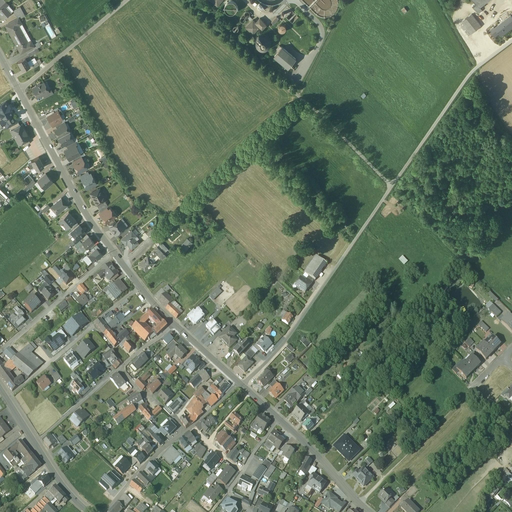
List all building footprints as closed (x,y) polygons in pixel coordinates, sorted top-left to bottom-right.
[(11,13),(3,4),(4,3),(1,0),(0,0),(0,16),(3,20),(11,13)] [(478,0),(475,3),(472,6),(478,13),(482,10),(480,7),(489,0),(478,0)] [(19,7),(12,11),(15,16),(22,12),(19,7)] [(47,14),(39,16),(41,23),(45,21),(50,38),(54,37),(47,14)] [(481,26),(471,14),(462,22),(471,34),(481,26)] [(511,17),(510,15),(493,29),(492,28),(489,31),(494,37),(498,33),(501,36),(504,34),(503,33),(507,30),(508,31),(511,27),(511,17)] [(267,24),(260,18),(256,22),(263,29),(267,24)] [(21,35),(16,26),(20,24),(18,20),(17,19),(5,26),(8,30),(13,39),(21,35)] [(253,19),(246,27),(253,33),(260,26),(262,29),(263,29),(256,22),(253,19)] [(471,34),(463,24),(461,26),(468,36),(471,34)] [(267,35),(263,34),(260,35),(258,37),(256,40),(256,44),(257,46),(260,49),(263,50),(267,49),(270,47),(271,45),(272,43),(272,40),(271,39),(269,36),(267,35)] [(26,44),(21,35),(13,39),(18,48),(18,49),(20,54),(33,47),(32,46),(30,42),(26,44)] [(296,59),(282,47),(277,53),(275,56),(289,68),(296,59)] [(25,58),(18,62),(22,71),(30,67),(27,62),(25,58)] [(39,84),(37,85),(37,87),(32,89),(37,98),(43,95),(48,91),(47,90),(46,87),(44,86),(43,86),(42,84),(44,83),(41,84),(39,84)] [(47,90),(48,91),(43,95),(45,98),(53,94),(50,88),(47,90)] [(7,105),(5,102),(2,104),(1,105),(0,105),(0,115),(2,119),(0,120),(0,121),(2,125),(5,123),(13,119),(11,115),(12,114),(10,111),(12,110),(8,104),(7,105)] [(54,113),(47,117),(51,124),(59,120),(62,119),(61,118),(60,118),(57,112),(58,112),(58,111),(54,113)] [(13,119),(5,123),(7,128),(9,127),(16,124),(13,119)] [(16,124),(9,127),(11,131),(20,126),(18,122),(16,124)] [(20,126),(11,131),(17,143),(21,141),(22,143),(28,139),(25,132),(26,132),(22,125),(20,126)] [(65,125),(63,126),(63,125),(57,128),(54,130),(58,138),(69,132),(65,125)] [(58,138),(57,138),(61,145),(65,144),(71,140),(70,140),(72,139),(69,132),(58,138)] [(68,149),(64,151),(69,160),(79,154),(79,153),(79,152),(78,149),(77,149),(75,146),(75,145),(68,149)] [(38,157),(28,163),(33,172),(35,170),(36,171),(43,166),(38,157)] [(74,164),(73,165),(78,173),(85,169),(86,168),(85,166),(84,166),(83,164),(84,164),(82,160),(74,164)] [(52,182),(45,174),(37,181),(44,188),(52,182)] [(88,175),(87,176),(82,179),(81,179),(84,183),(83,183),(86,188),(91,186),(92,186),(94,185),(94,184),(95,184),(94,181),(93,182),(91,179),(93,178),(90,174),(88,175)] [(33,180),(29,175),(24,179),(28,184),(33,180)] [(28,184),(26,186),(29,189),(36,183),(33,180),(28,184)] [(98,189),(90,194),(96,205),(97,205),(102,202),(103,205),(106,204),(105,201),(106,200),(103,195),(101,196),(98,189)] [(61,198),(50,207),(56,214),(67,206),(61,198)] [(102,202),(97,205),(101,212),(107,208),(108,207),(106,204),(103,205),(102,202)] [(101,215),(102,217),(103,217),(105,219),(104,219),(106,223),(115,216),(110,209),(108,210),(101,215)] [(68,212),(58,221),(60,224),(61,224),(62,223),(66,228),(65,229),(70,225),(75,221),(75,220),(68,212)] [(110,227),(109,228),(109,229),(110,228),(115,235),(119,232),(120,232),(122,231),(122,229),(125,227),(125,226),(124,227),(119,220),(116,223),(110,227)] [(82,229),(79,225),(71,232),(71,233),(71,234),(72,235),(73,236),(75,238),(76,239),(80,236),(84,232),(82,229)] [(150,229),(145,233),(148,237),(153,232),(150,229)] [(131,230),(120,240),(124,243),(125,242),(131,249),(138,243),(132,236),(134,234),(131,230)] [(80,236),(76,239),(75,238),(72,240),(76,244),(82,238),(80,236)] [(84,241),(82,243),(87,249),(94,243),(88,237),(84,241)] [(188,240),(181,248),(185,251),(191,243),(188,240)] [(168,250),(161,242),(157,247),(164,254),(165,252),(166,252),(168,250)] [(87,249),(82,243),(78,246),(79,247),(82,251),(83,252),(87,249)] [(164,254),(157,247),(153,251),(156,254),(159,257),(162,260),(166,256),(164,254)] [(95,249),(86,258),(91,264),(101,255),(98,252),(95,249)] [(153,251),(147,256),(151,260),(156,254),(153,251)] [(156,254),(151,260),(153,263),(159,257),(156,254)] [(147,256),(139,264),(145,271),(153,263),(151,260),(147,256)] [(402,256),(399,259),(404,265),(408,261),(402,256)] [(327,264),(317,257),(305,274),(309,276),(314,280),(315,281),(327,264)] [(113,268),(112,268),(109,265),(97,275),(100,279),(105,275),(110,280),(118,274),(113,268)] [(72,279),(67,272),(64,275),(60,271),(57,274),(66,285),(72,279)] [(53,282),(48,276),(45,279),(43,281),(45,284),(46,284),(48,287),(48,286),(53,282)] [(305,281),(301,278),(297,283),(299,284),(297,288),(297,289),(299,291),(301,290),(305,293),(308,289),(307,288),(310,285),(310,286),(314,280),(309,276),(305,281)] [(110,288),(108,290),(114,296),(115,295),(118,298),(127,290),(119,281),(110,288)] [(33,289),(29,284),(24,289),(29,294),(33,289)] [(45,284),(38,291),(41,294),(49,287),(48,286),(48,287),(46,284),(45,284)] [(86,290),(81,284),(77,288),(82,294),(86,290)] [(178,296),(170,289),(167,285),(162,290),(154,297),(157,301),(165,308),(170,304),(178,296)] [(49,287),(41,294),(47,301),(54,295),(51,292),(52,291),(49,287)] [(209,297),(212,300),(221,292),(218,288),(209,297)] [(114,296),(108,290),(105,293),(112,302),(115,300),(118,298),(115,295),(114,296)] [(33,295),(23,304),(31,313),(41,304),(33,295)] [(86,300),(82,296),(78,299),(76,301),(81,307),(87,301),(86,300)] [(77,307),(71,298),(69,300),(67,299),(64,302),(68,307),(69,309),(73,306),(75,309),(76,307),(77,307)] [(64,302),(56,308),(61,313),(68,307),(64,302)] [(170,304),(165,308),(176,319),(180,314),(177,311),(170,304)] [(16,308),(13,310),(15,313),(18,316),(19,316),(21,318),(23,316),(19,312),(16,308)] [(501,313),(496,308),(491,313),(496,318),(501,313)] [(160,319),(151,309),(146,315),(149,318),(154,324),(160,319)] [(196,312),(188,319),(195,326),(206,316),(199,309),(196,312)] [(189,318),(196,312),(194,310),(187,316),(189,318)] [(110,311),(100,319),(102,322),(112,314),(110,311)] [(119,312),(113,316),(115,318),(116,318),(119,322),(124,318),(119,312)] [(282,312),(277,317),(281,320),(282,321),(285,316),(283,315),(285,313),(284,312),(284,313),(282,312)] [(18,316),(15,313),(13,315),(16,319),(12,322),(17,328),(24,322),(21,318),(19,316),(18,316)] [(289,316),(285,313),(283,315),(285,316),(282,321),(288,325),(293,318),(290,316),(290,315),(289,316)] [(146,315),(140,320),(144,323),(149,318),(146,315)] [(511,318),(509,315),(501,322),(511,333),(511,318)] [(78,316),(72,321),(79,329),(85,324),(82,321),(78,316)] [(115,318),(106,326),(109,330),(116,325),(116,324),(119,322),(116,318),(115,318)] [(102,322),(100,319),(96,323),(104,334),(109,330),(102,322)] [(160,319),(154,324),(157,327),(163,321),(160,319)] [(140,320),(135,324),(134,331),(145,341),(150,336),(153,333),(152,331),(148,327),(140,320)] [(212,320),(208,324),(206,327),(208,329),(207,329),(214,336),(221,329),(212,320)] [(79,329),(72,321),(66,326),(70,331),(73,335),(79,329)] [(157,327),(152,331),(153,333),(155,335),(156,336),(167,326),(163,321),(157,327)] [(489,329),(483,323),(479,326),(486,333),(489,329)] [(230,328),(220,338),(225,343),(224,343),(230,349),(237,341),(231,335),(234,332),(230,328)] [(109,330),(104,334),(114,347),(119,344),(116,340),(116,339),(109,330)] [(58,335),(62,341),(66,337),(61,331),(57,334),(58,335)] [(124,331),(116,339),(116,340),(119,344),(127,335),(124,331)] [(54,351),(64,343),(62,341),(58,335),(52,340),(51,338),(46,342),(54,351)] [(173,339),(169,335),(163,341),(167,345),(173,339)] [(128,337),(119,345),(122,348),(123,347),(128,342),(128,343),(131,340),(128,337)] [(264,352),(272,344),(265,338),(257,346),(261,349),(264,352)] [(305,339),(304,338),(300,340),(305,346),(308,344),(311,342),(307,338),(305,339)] [(500,345),(493,338),(489,341),(488,340),(484,344),(493,352),(500,345)] [(474,344),(469,339),(464,344),(469,348),(474,344)] [(170,349),(173,345),(177,348),(179,345),(173,340),(167,346),(170,349)] [(94,349),(88,342),(84,345),(84,344),(80,348),(86,356),(94,349)] [(128,342),(123,347),(129,353),(134,349),(128,343),(128,342)] [(241,345),(235,352),(239,356),(248,346),(244,342),(241,345)] [(239,343),(233,349),(235,352),(241,345),(239,343)] [(484,344),(484,343),(476,351),(485,360),(493,352),(484,344)] [(29,345),(18,354),(37,369),(43,363),(31,353),(34,350),(29,345)] [(11,346),(3,354),(5,355),(8,359),(12,354),(16,351),(11,346)] [(176,349),(174,347),(165,355),(170,359),(172,357),(175,354),(178,357),(180,360),(186,353),(180,347),(177,349),(176,349)] [(86,356),(80,348),(77,351),(83,358),(86,356)] [(109,352),(103,356),(106,361),(111,357),(114,354),(111,350),(109,352)] [(255,354),(250,350),(244,356),(246,357),(249,360),(255,354)] [(18,354),(15,357),(11,361),(13,364),(15,366),(18,369),(29,377),(37,369),(18,354)] [(64,360),(70,368),(77,362),(71,354),(64,360)] [(114,354),(111,357),(113,360),(111,362),(112,362),(111,363),(112,365),(119,359),(114,354)] [(294,358),(290,354),(285,359),(290,363),(294,358)] [(147,360),(142,355),(133,364),(138,369),(147,360)] [(188,362),(184,366),(185,366),(188,369),(189,368),(193,372),(197,368),(201,364),(200,364),(193,357),(188,362)] [(246,357),(238,367),(244,373),(253,364),(249,360),(246,357)] [(475,360),(472,357),(471,358),(465,364),(473,372),(480,365),(475,360)] [(119,359),(112,365),(115,368),(122,362),(119,359)] [(313,364),(308,359),(304,363),(309,368),(313,364)] [(465,364),(463,363),(458,368),(456,370),(459,372),(466,379),(473,372),(465,364)] [(97,364),(87,373),(94,380),(98,376),(98,377),(102,374),(101,373),(104,371),(97,364)] [(173,365),(172,367),(170,364),(165,369),(170,375),(177,369),(173,365)] [(208,377),(202,371),(197,376),(189,384),(194,388),(202,380),(203,382),(208,377)] [(61,378),(57,372),(52,377),(56,382),(61,378)] [(83,383),(74,372),(70,377),(75,382),(76,381),(80,385),(83,383)] [(147,373),(140,379),(142,381),(148,375),(149,375),(147,373)] [(266,373),(258,382),(263,388),(272,378),(268,374),(266,373)] [(120,378),(116,374),(110,379),(114,383),(115,383),(120,378)] [(7,377),(3,380),(12,392),(18,387),(14,381),(9,375),(7,377)] [(19,376),(14,381),(18,387),(24,382),(19,376)] [(44,377),(37,384),(43,391),(51,384),(44,377)] [(120,378),(115,383),(116,384),(119,388),(123,385),(120,382),(122,381),(120,378)] [(155,382),(155,383),(148,390),(152,394),(161,385),(163,383),(160,379),(159,378),(155,382)] [(140,379),(135,384),(142,391),(147,386),(142,381),(140,379)] [(163,383),(161,385),(166,389),(171,384),(167,379),(163,383)] [(80,385),(76,381),(75,382),(70,386),(78,395),(84,389),(80,385)] [(269,386),(273,389),(277,385),(278,384),(275,381),(269,386)] [(303,383),(298,388),(304,394),(309,389),(303,383)] [(273,389),(269,393),(275,399),(280,394),(281,395),(284,392),(277,385),(273,389)] [(218,391),(212,386),(207,390),(212,395),(214,396),(218,391)] [(227,389),(223,386),(221,388),(218,391),(221,394),(222,393),(224,392),(227,389)] [(201,388),(193,395),(195,397),(197,399),(205,392),(203,391),(201,388)] [(297,388),(285,400),(292,407),(304,395),(304,394),(298,388),(297,388)] [(309,389),(304,394),(304,395),(306,397),(312,391),(310,389),(309,389)] [(506,395),(510,391),(507,389),(502,394),(504,397),(506,395)] [(173,396),(167,390),(166,392),(165,391),(159,397),(165,404),(173,396)] [(221,394),(218,391),(214,396),(218,400),(223,396),(221,394)] [(210,408),(218,400),(212,395),(210,397),(205,392),(197,399),(195,397),(194,399),(202,408),(206,404),(210,408)] [(138,394),(127,401),(130,406),(131,407),(132,406),(142,400),(138,394)] [(178,398),(167,408),(172,413),(173,414),(178,409),(177,409),(183,403),(178,398)] [(203,408),(194,399),(186,410),(188,412),(193,417),(198,413),(203,408)] [(142,406),(138,409),(142,414),(147,409),(145,407),(143,405),(142,406)] [(170,415),(172,413),(167,408),(165,406),(163,408),(170,415)] [(300,407),(292,415),(296,419),(306,410),(302,406),(300,407)] [(158,407),(152,413),(155,416),(159,412),(161,410),(158,407)] [(128,408),(125,410),(125,409),(117,416),(122,422),(132,414),(128,408)] [(151,414),(147,409),(142,414),(149,421),(154,416),(155,416),(152,413),(151,414)] [(89,415),(84,410),(81,413),(86,418),(89,415)] [(306,410),(296,419),(300,423),(309,413),(306,410)] [(81,413),(80,412),(76,416),(76,415),(70,421),(74,425),(75,424),(78,427),(86,419),(86,418),(81,413)] [(198,413),(193,417),(196,421),(201,416),(198,413)] [(235,423),(232,427),(226,422),(224,425),(234,433),(237,428),(242,420),(234,413),(230,418),(235,423)] [(257,422),(254,426),(255,426),(259,429),(266,419),(261,416),(257,422)] [(313,418),(312,417),(309,420),(311,421),(309,422),(313,426),(317,422),(313,418)] [(189,421),(188,420),(186,421),(183,418),(180,420),(185,428),(191,425),(189,421)] [(0,419),(0,437),(0,438),(1,437),(8,432),(3,425),(3,424),(0,419)] [(205,423),(202,420),(195,427),(199,432),(202,429),(205,432),(210,428),(209,428),(214,423),(210,419),(205,423)] [(266,419),(259,429),(263,432),(270,422),(266,419)] [(161,433),(158,430),(150,421),(148,423),(150,425),(145,430),(146,432),(153,439),(158,435),(161,433)] [(309,422),(308,421),(302,427),(308,432),(313,426),(309,422)] [(173,427),(169,422),(163,429),(168,434),(169,436),(176,429),(173,427)] [(135,433),(142,427),(140,425),(131,433),(132,435),(135,433)] [(142,427),(135,433),(140,438),(143,435),(145,433),(146,432),(145,430),(142,427)] [(165,437),(168,434),(163,429),(161,427),(158,430),(161,433),(165,437)] [(278,434),(275,431),(264,447),(272,453),(275,448),(278,450),(284,440),(277,435),(278,434)] [(221,432),(215,438),(217,440),(217,441),(223,434),(221,432)] [(195,442),(189,434),(185,437),(185,438),(186,438),(188,441),(189,440),(192,444),(195,442)] [(223,434),(217,441),(217,440),(215,443),(220,447),(228,438),(223,434)] [(59,437),(56,440),(59,444),(61,445),(66,441),(62,435),(59,437)] [(163,441),(158,435),(156,437),(153,439),(159,445),(163,441)] [(79,441),(75,436),(69,441),(73,446),(79,441)] [(344,436),(333,446),(341,454),(352,443),(344,436)] [(54,442),(51,437),(44,442),(49,449),(52,447),(53,448),(57,445),(54,442)] [(142,441),(140,438),(135,444),(138,447),(143,442),(142,441)] [(154,446),(146,438),(142,441),(143,442),(145,443),(147,445),(151,449),(154,446)] [(188,441),(186,438),(185,438),(179,442),(184,450),(192,444),(189,440),(188,441)] [(228,438),(220,447),(225,451),(227,449),(233,442),(228,438)] [(31,454),(20,441),(15,446),(17,449),(23,456),(25,458),(31,454)] [(233,442),(227,449),(230,451),(235,445),(233,442)] [(352,443),(341,454),(348,462),(359,451),(352,443)] [(198,444),(193,450),(197,452),(202,447),(198,444)] [(151,449),(147,445),(142,450),(148,456),(153,451),(151,449)] [(197,452),(196,454),(201,458),(206,450),(202,447),(197,452)] [(294,451),(287,447),(287,448),(284,453),(282,457),(289,460),(294,451)] [(67,448),(58,456),(65,464),(69,461),(70,461),(71,461),(73,460),(73,459),(73,458),(77,455),(74,451),(71,453),(67,448)] [(176,452),(171,448),(162,457),(170,464),(179,455),(176,452)] [(234,449),(227,458),(235,463),(237,460),(234,459),(238,453),(234,449)] [(179,450),(176,452),(179,455),(182,459),(186,455),(179,450)] [(10,451),(3,456),(7,461),(11,458),(14,456),(12,453),(10,451)] [(204,464),(210,470),(219,460),(216,457),(216,456),(213,453),(211,455),(207,459),(208,460),(206,462),(204,464)] [(25,458),(24,460),(27,463),(28,464),(35,459),(31,454),(25,458)] [(144,459),(139,454),(134,459),(137,462),(140,464),(144,459)] [(134,459),(133,458),(128,463),(130,466),(132,467),(137,462),(134,459)] [(372,462),(369,458),(366,461),(364,463),(367,466),(372,462)] [(35,459),(28,464),(29,465),(34,472),(41,467),(35,459)] [(128,463),(123,459),(115,468),(123,474),(126,470),(130,466),(128,463)] [(304,464),(303,466),(303,467),(300,472),(304,474),(308,466),(311,461),(307,459),(304,464)] [(265,460),(261,466),(267,470),(271,464),(265,460)] [(159,468),(153,462),(147,468),(150,470),(148,471),(150,473),(152,472),(153,474),(159,468)] [(22,463),(14,469),(16,471),(21,466),(22,467),(24,465),(22,463)] [(34,472),(29,465),(24,469),(22,471),(27,478),(34,472)] [(275,468),(271,465),(267,471),(271,473),(275,468)] [(263,476),(267,470),(261,466),(250,480),(255,482),(258,484),(263,476)] [(308,473),(313,476),(317,469),(312,466),(308,473)] [(228,467),(223,472),(218,479),(222,482),(221,483),(225,486),(235,472),(228,467)] [(373,478),(364,468),(359,472),(356,476),(354,477),(363,487),(373,478)] [(507,470),(500,476),(502,479),(507,474),(509,472),(507,470)] [(111,474),(118,480),(121,477),(114,471),(111,474)] [(271,473),(267,471),(263,476),(265,477),(268,479),(271,473)] [(147,478),(141,472),(137,476),(143,482),(147,478)] [(106,477),(102,481),(109,488),(112,490),(116,486),(116,487),(120,482),(118,480),(111,474),(107,478),(106,477)] [(511,481),(511,478),(507,474),(502,479),(509,485),(511,481)] [(21,481),(17,475),(12,479),(17,485),(21,481)] [(45,476),(43,478),(41,476),(37,480),(38,481),(43,486),(44,487),(50,481),(45,476)] [(243,477),(238,486),(241,488),(241,489),(246,492),(247,490),(250,492),(250,491),(255,482),(250,480),(243,477)] [(312,481),(308,486),(319,494),(326,483),(321,479),(320,480),(315,477),(314,477),(312,481)] [(141,487),(133,480),(129,485),(136,491),(141,487)] [(34,494),(43,486),(38,481),(29,488),(34,494)] [(106,490),(109,488),(102,481),(99,483),(106,490)] [(271,482),(267,491),(270,492),(270,493),(271,493),(275,485),(271,482)] [(500,489),(496,485),(492,489),(496,493),(500,489)] [(216,486),(213,491),(210,488),(204,496),(209,500),(212,502),(221,491),(216,486)] [(61,492),(55,487),(53,489),(51,488),(49,490),(51,491),(49,493),(54,499),(61,492)] [(261,488),(258,495),(267,498),(270,493),(270,492),(267,491),(261,488)] [(386,490),(384,492),(383,491),(378,496),(385,503),(390,498),(392,496),(389,494),(389,492),(387,490),(386,490)] [(26,502),(31,497),(27,492),(22,497),(26,502)] [(61,492),(54,499),(57,501),(60,504),(62,501),(65,504),(69,501),(61,492)] [(54,499),(49,493),(44,497),(45,497),(50,503),(52,501),(54,499)] [(333,496),(329,493),(324,499),(324,498),(323,499),(324,500),(321,503),(326,507),(327,505),(336,511),(342,504),(341,504),(333,497),(333,496)] [(124,494),(120,498),(127,504),(130,500),(124,494)] [(50,503),(45,497),(41,501),(46,507),(49,504),(50,503)] [(120,498),(117,503),(122,507),(122,508),(123,508),(127,504),(120,498)] [(249,500),(243,498),(241,502),(248,506),(250,507),(252,502),(249,500)] [(390,498),(385,503),(384,503),(389,508),(394,502),(390,498)] [(221,508),(226,511),(231,511),(233,511),(236,505),(228,499),(221,508)] [(259,499),(255,507),(261,510),(264,504),(263,503),(264,501),(259,499)] [(413,505),(408,500),(401,507),(405,511),(418,511),(413,506),(413,505)] [(46,507),(41,501),(30,511),(40,511),(44,509),(46,507)] [(342,504),(336,511),(339,511),(346,504),(343,502),(341,504),(342,504)] [(117,503),(108,511),(118,511),(122,508),(122,507),(117,503)]
